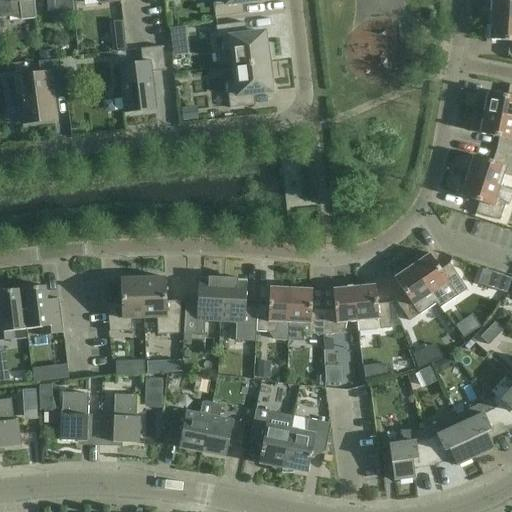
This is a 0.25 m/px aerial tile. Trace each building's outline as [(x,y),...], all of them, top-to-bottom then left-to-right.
[(35,19),(33,0),(0,0),(0,18),(20,16),(20,20),(35,19)] [(45,0),(48,12),(57,11),(58,15),(73,13),(71,0),(45,0)] [(212,0),(214,18),(243,14),(242,3),(262,0),(212,0)] [(511,0),(490,0),(489,19),(511,20),(511,0)] [(511,20),(489,19),(488,40),(508,41),(507,57),(511,56),(511,20)] [(231,51),(233,66),(271,62),(267,32),(246,35),(244,23),(215,26),(217,39),(221,39),(222,52),(231,51)] [(185,27),(169,29),(171,42),(186,41),(185,27)] [(119,38),(112,48),(112,52),(125,51),(124,38),(119,38)] [(124,113),(155,109),(151,73),(165,71),(162,46),(140,49),(142,63),(118,66),(124,113)] [(54,50),(44,51),(45,60),(55,59),(54,50)] [(72,59),(60,60),(61,70),(73,69),(72,59)] [(10,108),(20,107),(22,124),(55,120),(50,86),(62,85),(59,60),(38,62),(39,74),(16,77),(18,91),(8,93),(10,108)] [(226,83),(229,109),(254,106),(253,94),(274,91),(271,62),(233,66),(234,82),(226,83)] [(487,92),(483,113),(511,118),(511,85),(509,85),(507,96),(487,92)] [(194,107),(181,108),(182,121),(195,120),(194,107)] [(511,118),(483,113),(478,134),(498,137),(496,150),(511,154),(511,118)] [(473,155),(466,176),(500,187),(503,176),(511,176),(511,154),(496,150),(492,162),(473,155)] [(500,187),(466,176),(460,196),(479,202),(475,213),(499,221),(505,203),(496,197),(500,187)] [(428,254),(411,266),(430,295),(436,303),(439,308),(466,290),(463,285),(449,264),(440,270),(428,254)] [(436,303),(430,295),(411,266),(393,278),(404,294),(395,300),(409,321),(425,311),(436,303)] [(486,271),(483,283),(492,285),(495,274),(486,271)] [(142,278),(120,279),(121,304),(106,304),(109,332),(131,332),(131,319),(144,318),(142,278)] [(166,302),(165,278),(142,278),(144,318),(156,318),(157,335),(178,334),(180,302),(166,302)] [(209,321),(220,322),(222,279),(198,278),(197,308),(185,307),(183,333),(204,335),(204,323),(209,321)] [(234,341),(255,342),(255,332),(256,311),(244,311),(246,280),(222,279),(220,322),(231,322),(234,325),(234,341)] [(374,285),(353,287),(357,322),(358,332),(390,329),(388,304),(376,305),(374,285)] [(44,286),(21,289),(26,329),(39,328),(40,336),(63,333),(59,299),(46,300),(44,286)] [(257,306),(256,311),(255,332),(267,332),(272,341),(288,341),(288,323),(290,288),(269,287),(268,307),(257,306)] [(322,310),(323,335),(344,333),(346,323),(357,322),(353,287),(332,289),(334,309),(322,310)] [(302,334),(323,335),(322,310),(310,309),(312,289),(290,288),(288,323),(288,341),(301,342),(302,334)] [(13,331),(26,329),(21,289),(0,291),(0,340),(14,339),(13,331)] [(502,308),(494,318),(503,325),(511,315),(502,308)] [(472,316),(455,328),(463,339),(480,327),(472,316)] [(486,333),(481,338),(486,343),(489,345),(493,340),(486,333)] [(323,340),(323,351),(332,351),(332,340),(323,340)] [(435,344),(413,356),(418,369),(442,356),(435,344)] [(180,360),(172,361),(172,372),(180,372),(180,360)] [(443,360),(434,365),(439,374),(448,369),(443,360)] [(122,361),(114,362),(115,375),(127,374),(127,367),(122,361)] [(66,363),(53,364),(55,381),(68,379),(66,363)] [(387,363),(364,366),(365,380),(389,376),(387,363)] [(257,368),(256,378),(269,378),(270,368),(257,368)] [(8,372),(0,373),(0,382),(9,381),(8,372)] [(145,378),(145,393),(161,393),(162,379),(145,378)] [(51,385),(39,385),(39,398),(52,398),(51,385)] [(500,401),(493,409),(509,431),(511,427),(511,387),(500,401)] [(23,400),(36,399),(36,389),(23,390),(23,400)] [(300,389),(298,400),(307,402),(310,391),(300,389)] [(60,441),(99,442),(100,416),(87,415),(88,394),(62,393),(60,441)] [(99,442),(138,444),(139,417),(135,417),(136,396),(114,395),(113,416),(100,416),(99,442)] [(0,448),(20,446),(17,420),(13,420),(11,399),(0,400),(0,448)] [(199,414),(173,409),(168,435),(180,437),(178,448),(202,453),(211,404),(201,402),(199,414)] [(509,431),(493,409),(488,402),(455,416),(474,457),(493,449),(489,440),(509,431)] [(219,418),(221,406),(211,404),(202,453),(225,457),(227,447),(239,449),(244,423),(219,418)] [(255,409),(250,437),(262,440),(258,464),(282,468),(290,429),(293,416),(255,409)] [(423,431),(426,440),(433,466),(452,457),(456,466),(474,457),(455,416),(423,431)] [(330,424),(307,419),(304,432),(290,429),(282,468),(307,473),(312,449),(325,452),(330,424)] [(413,468),(433,466),(426,440),(419,440),(419,433),(403,435),(404,443),(388,445),(393,481),(414,478),(413,468)]
